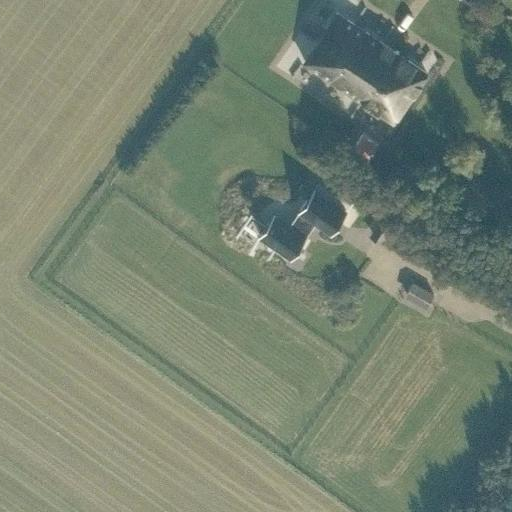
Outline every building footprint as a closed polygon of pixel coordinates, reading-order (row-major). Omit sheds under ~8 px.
[(336,11),(304,59),(393,119),(426,71),(336,11)] [(361,133),(351,147),(367,158),(377,144),(361,133)] [(273,213),(259,233),(291,255),(311,226),(316,219),(332,230),(345,210),(313,188),(295,215),(289,224),(273,213)] [(379,221),(370,233),(381,241),(390,228),(379,221)] [(413,280),(406,291),(427,303),(433,292),(413,280)]
